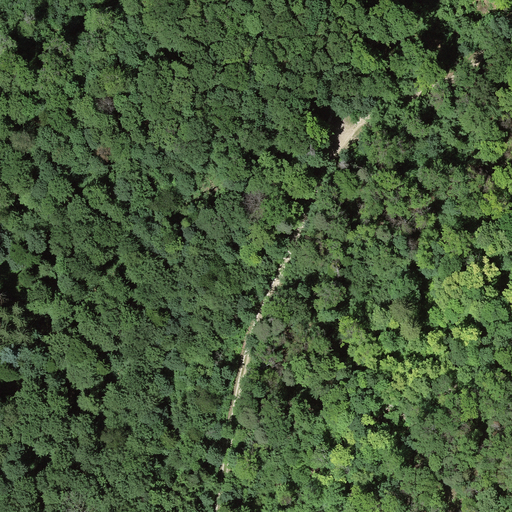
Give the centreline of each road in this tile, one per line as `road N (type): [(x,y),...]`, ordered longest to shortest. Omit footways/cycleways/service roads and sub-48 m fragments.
road 1 (track): [(219,511),(249,344),(335,148),(358,118),(463,72),(511,19)]
road 2 (track): [(380,0),(355,82),(353,124)]
